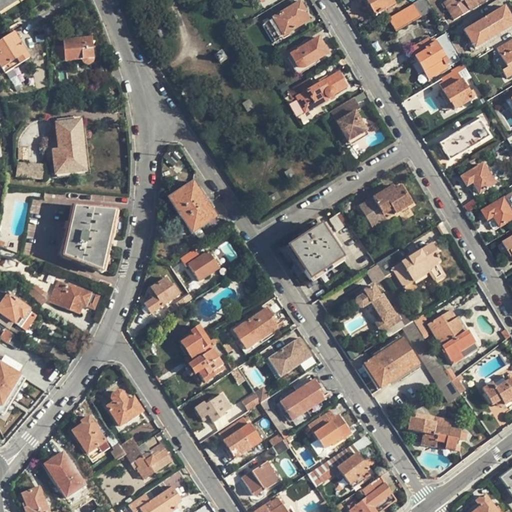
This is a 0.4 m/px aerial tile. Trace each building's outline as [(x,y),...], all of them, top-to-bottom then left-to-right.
[(0,12),(20,0),(12,0),(0,7),(0,12)] [(390,0),(364,0),(368,6),(374,17),(393,5),(390,0)] [(448,0),(442,4),(451,20),(459,15),(467,11),(468,13),(488,2),(487,0),(486,0),(448,0)] [(300,4),(273,20),(282,37),(308,22),(303,14),(305,13),(300,4)] [(421,17),(413,5),(388,20),(395,32),(421,17)] [(369,19),(374,17),(368,6),(364,9),(369,19)] [(511,23),(502,8),(463,32),(474,50),(511,25),(511,23)] [(273,20),(264,25),(273,42),(282,37),(273,20)] [(511,31),(511,25),(474,50),(476,54),(511,31)] [(21,44),(15,33),(9,36),(16,48),(21,44)] [(425,51),(414,58),(428,81),(447,69),(447,68),(459,61),(444,35),(434,41),(433,39),(422,46),(425,51)] [(452,35),(447,38),(455,51),(460,48),(452,35)] [(9,36),(0,41),(0,65),(2,69),(16,61),(18,65),(30,58),(21,44),(16,48),(9,36)] [(84,39),(54,41),(56,62),(82,60),(82,62),(84,63),(86,64),(88,64),(91,63),(92,61),(93,58),(91,49),(85,49),(84,39)] [(292,55),(289,57),(295,66),(296,68),(298,68),(301,69),(303,69),(308,67),(317,62),(327,56),(318,39),(309,45),(304,48),(292,55)] [(511,41),(496,51),(501,59),(507,69),(502,72),(506,80),(511,76),(511,41)] [(410,50),(414,58),(425,51),(422,46),(421,44),(410,50)] [(295,66),(289,57),(286,59),(294,71),(296,75),(298,76),(299,76),(300,75),(329,58),(327,56),(317,62),(308,67),(303,69),(301,69),(298,68),(296,68),(295,66)] [(502,72),(507,69),(501,59),(496,62),(502,72)] [(16,61),(2,69),(4,73),(18,65),(16,61)] [(453,73),(464,67),(463,63),(451,70),(453,73)] [(466,68),(464,67),(453,73),(441,80),(442,82),(466,68)] [(442,82),(439,84),(443,91),(454,109),(455,111),(474,100),(473,99),(469,92),(463,82),(471,78),(466,68),(442,82)] [(309,79),(287,92),(291,101),(295,98),(304,115),(314,108),(315,109),(327,103),(325,100),(328,99),(330,99),(331,98),(332,97),(333,96),(346,88),(337,74),(313,87),(309,79)] [(448,113),(454,109),(443,91),(439,93),(446,105),(444,106),(448,113)] [(352,100),(329,113),(346,143),(364,132),(361,126),(362,126),(354,113),(359,111),(352,100)] [(192,102),(186,105),(189,111),(195,107),(192,102)] [(480,120),(439,143),(441,146),(448,158),(450,161),(491,138),(480,120)] [(53,153),(56,177),(86,173),(80,124),(56,126),(59,153),(53,153)] [(349,148),(367,137),(364,132),(346,143),(349,148)] [(448,158),(441,146),(437,148),(445,160),(448,158)] [(19,164),(17,180),(43,182),(44,167),(19,164)] [(484,165),(462,177),(469,187),(474,184),(480,194),(496,184),(484,165)] [(168,200),(192,237),(218,219),(194,183),(168,200)] [(395,191),(362,211),(372,228),(386,220),(382,213),(391,208),(395,214),(413,204),(400,183),(393,187),(395,191)] [(475,197),(480,194),(474,184),(469,187),(475,197)] [(495,220),(491,222),(496,230),(500,228),(508,224),(509,223),(511,220),(511,195),(485,211),(482,213),(488,221),(494,218),(495,220)] [(58,256),(101,274),(116,213),(75,209),(71,225),(67,224),(62,247),(60,247),(58,256)] [(349,223),(342,213),(337,216),(344,227),(349,223)] [(336,215),(329,220),(337,232),(344,228),(344,227),(337,216),(336,215)] [(321,225),(287,248),(310,281),(311,280),(342,260),(343,259),(321,225)] [(445,234),(439,225),(436,227),(442,236),(445,234)] [(511,238),(506,242),(503,243),(509,253),(511,251),(511,252),(511,238)] [(503,243),(501,245),(506,254),(509,253),(503,243)] [(413,281),(427,271),(429,274),(434,283),(445,276),(437,264),(440,263),(438,259),(436,255),(438,255),(431,244),(405,261),(391,269),(394,273),(404,288),(414,282),(413,281)] [(405,261),(398,250),(376,264),(385,279),(394,273),(391,269),(405,261)] [(182,261),(187,268),(190,267),(200,283),(220,270),(209,253),(198,260),(194,254),(182,261)] [(344,263),(342,260),(311,280),(313,283),(344,263)] [(427,271),(413,281),(414,282),(415,283),(429,274),(427,271)] [(149,317),(151,315),(152,317),(180,297),(167,279),(151,290),(154,294),(151,297),(153,301),(142,308),(142,310),(143,312),(145,315),(147,317),(149,317)] [(50,304),(81,316),(84,308),(87,310),(92,295),(58,282),(50,304)] [(0,286),(0,321),(9,328),(13,323),(23,331),(36,314),(13,298),(19,291),(14,288),(11,292),(1,285),(0,286)] [(42,304),(49,296),(35,285),(28,293),(42,304)] [(372,285),(363,290),(364,293),(355,299),(355,303),(358,308),(361,309),(371,302),(376,310),(372,313),(378,322),(382,320),(384,323),(387,321),(391,327),(401,321),(404,327),(413,322),(401,303),(391,310),(388,311),(386,307),(387,304),(382,295),(379,297),(372,285)] [(229,338),(240,355),(243,353),(246,357),(277,336),(275,333),(278,332),(274,325),(276,323),(266,308),(230,332),(233,336),(229,338)] [(447,324),(457,319),(453,311),(443,316),(447,324)] [(423,315),(413,322),(423,337),(429,333),(423,325),(428,322),(423,315)] [(447,324),(443,316),(428,325),(453,366),(464,359),(460,353),(475,344),(467,331),(465,332),(457,319),(447,324)] [(461,316),(457,319),(465,332),(469,330),(461,316)] [(375,324),(381,334),(391,327),(387,321),(384,323),(382,320),(378,322),(375,324)] [(404,327),(439,383),(450,377),(446,371),(423,337),(413,322),(404,327)] [(187,371),(192,379),(199,375),(206,385),(227,372),(210,346),(211,346),(200,327),(191,332),(193,335),(180,344),(190,359),(186,362),(191,368),(187,371)] [(502,333),(506,341),(511,337),(506,330),(502,333)] [(1,339),(19,351),(24,344),(6,331),(1,339)] [(375,358),(403,340),(400,337),(372,355),(375,358)] [(269,361),(282,380),(313,360),(300,340),(269,361)] [(391,383),(419,365),(403,340),(375,358),(371,361),(366,364),(362,357),(360,354),(350,360),(357,370),(362,367),(364,365),(380,389),(380,390),(391,383)] [(224,347),(229,355),(233,352),(228,344),(224,347)] [(464,359),(479,350),(475,344),(460,353),(464,359)] [(366,354),(362,357),(366,364),(371,361),(366,354)] [(0,364),(0,414),(5,417),(27,381),(0,364)] [(380,389),(364,365),(362,367),(377,391),(380,389)] [(421,368),(419,365),(391,383),(393,386),(421,368)] [(450,377),(452,381),(457,377),(451,368),(446,371),(450,377)] [(232,374),(240,385),(246,381),(238,370),(232,374)] [(491,384),(494,389),(506,382),(501,374),(489,380),(491,384)] [(442,389),(452,381),(450,377),(439,383),(442,389)] [(457,377),(452,381),(461,394),(466,390),(460,382),(457,377)] [(491,384),(482,389),(492,407),(495,404),(496,405),(498,406),(502,407),(504,406),(503,403),(511,397),(511,378),(506,382),(494,389),(491,384)] [(281,405),(294,423),(327,400),(324,396),(327,393),(318,379),(281,405)] [(461,394),(452,381),(442,389),(449,403),(463,396),(461,394)] [(396,398),(404,407),(416,399),(421,396),(412,387),(396,398)] [(261,390),(242,399),(246,409),(266,400),(261,390)] [(107,408),(120,428),(144,413),(134,399),(129,402),(124,394),(118,393),(113,396),(112,401),(114,404),(107,408)] [(195,410),(202,421),(208,418),(213,425),(226,417),(225,415),(232,411),(222,395),(206,406),(205,404),(195,410)] [(421,396),(416,399),(419,405),(425,401),(421,396)] [(511,401),(511,397),(503,403),(504,406),(511,401)] [(307,429),(323,453),(330,448),(331,450),(351,438),(338,419),(335,421),(330,414),(307,429)] [(437,423),(436,426),(450,430),(452,421),(435,416),(435,418),(416,414),(415,419),(437,423)] [(415,419),(410,417),(407,431),(423,434),(421,445),(420,447),(436,450),(436,448),(454,452),(456,446),(458,439),(459,440),(461,432),(450,430),(436,426),(437,423),(415,419)] [(68,432),(85,457),(98,448),(102,455),(110,450),(90,418),(68,432)] [(220,436),(236,461),(262,444),(249,424),(249,425),(245,419),(220,436)] [(331,462),(351,489),(352,489),(353,490),(366,480),(363,476),(368,472),(357,457),(374,444),(364,431),(359,435),(362,438),(331,462)] [(468,434),(461,432),(459,440),(466,441),(468,434)] [(243,480),(255,499),(281,482),(269,463),(289,450),(283,441),(285,440),(282,436),(278,439),(279,441),(272,445),(274,448),(260,457),(265,465),(243,480)] [(112,452),(118,462),(127,456),(132,464),(128,467),(132,474),(137,471),(144,482),(173,463),(157,439),(145,446),(150,453),(144,457),(132,439),(112,452)] [(45,466),(67,500),(86,488),(64,453),(45,466)] [(359,505),(356,501),(347,507),(350,511),(348,511),(384,511),(398,502),(381,479),(389,472),(386,468),(377,473),(378,481),(360,494),(365,501),(359,505)] [(508,492),(511,496),(511,471),(501,480),(510,491),(508,492)] [(23,505),(25,511),(49,511),(40,489),(23,496),(26,504),(23,505)] [(129,508),(132,511),(139,511),(141,511),(175,511),(178,510),(175,506),(181,501),(173,489),(151,504),(146,497),(129,508)] [(466,511),(504,511),(501,506),(496,509),(487,497),(466,511)] [(256,511),(287,511),(279,499),(267,507),(266,506),(256,511)] [(319,511),(330,511),(331,511),(326,503),(321,507),(323,510),(319,511)]
